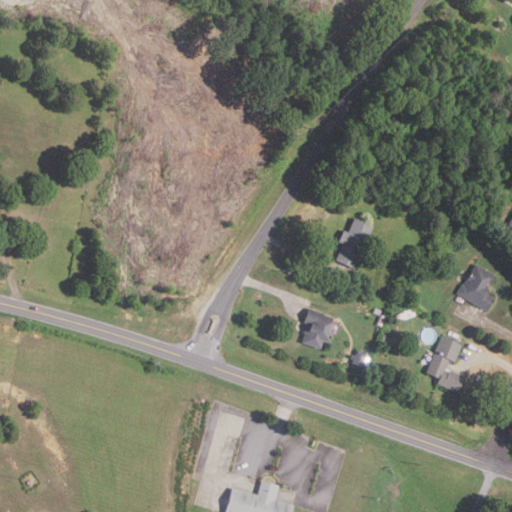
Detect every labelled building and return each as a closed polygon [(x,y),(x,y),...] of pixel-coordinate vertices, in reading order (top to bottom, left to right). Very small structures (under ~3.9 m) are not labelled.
[(356,269),(338,261),(345,245),(340,243),(345,231),(349,233),(356,219),(375,227),(356,269)] [(487,310),(459,293),(465,284),(466,285),(478,264),(497,275),(492,284),(489,282),(488,284),(491,286),(488,293),(495,297),(487,310)] [(322,348),(305,342),(307,335),(306,334),(309,324),(305,322),(310,309),(325,314),(325,315),(336,319),(332,332),(333,333),(330,343),(325,341),(322,348)] [(459,393),(438,384),(440,379),(427,373),(442,337),(464,346),(457,363),(452,360),(447,372),(450,373),(451,371),(466,378),(459,393)] [(365,368),(353,363),(355,360),(351,359),(353,354),(356,355),(358,349),(370,353),(365,368)] [(227,511),(235,486),(259,493),(263,480),(281,485),(277,498),(296,504),(293,511),(227,511)]
